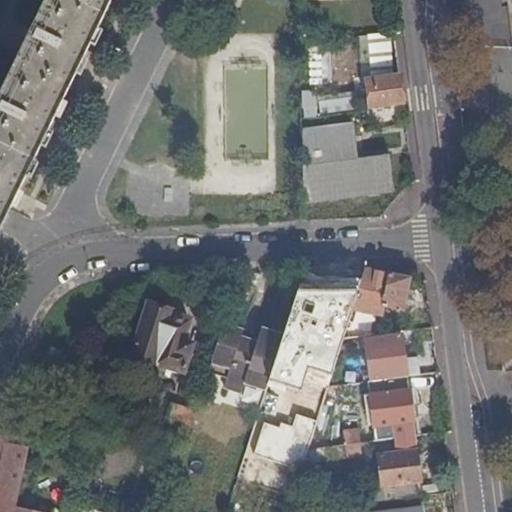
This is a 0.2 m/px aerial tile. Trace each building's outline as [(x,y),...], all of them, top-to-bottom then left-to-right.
[(42,0),(34,17),(0,89),(0,231),(4,223),(14,202),(26,177),(43,141),(61,102),(78,67),(93,36),(108,5),(110,0),(42,0)] [(370,34),(375,69),(397,66),(392,31),(370,34)] [(312,84),(334,83),(333,51),(311,52),(312,84)] [(358,107),(404,102),(400,77),(357,83),(358,107)] [(303,90),(306,116),(357,112),(355,94),(320,97),(319,89),(303,90)] [(313,119),(314,131),(339,127),(337,116),(313,119)] [(304,178),(304,202),(394,190),(389,155),(357,159),(350,126),(339,127),(314,131),(303,132),(304,155),(304,178)] [(380,316),(382,307),(389,273),(365,269),(353,310),(380,316)] [(404,311),(411,278),(389,273),(382,307),(404,311)] [(340,350),(344,338),(352,313),(297,295),(285,333),(340,350)] [(172,316),(173,312),(149,304),(133,355),(185,371),(193,345),(186,342),(192,324),(191,321),(172,316)] [(244,331),(224,325),(208,374),(227,380),(224,389),(241,394),(244,385),(265,392),(284,336),(261,329),(257,343),(242,338),(244,331)] [(407,376),(419,374),(417,357),(405,358),(402,335),(366,340),(371,381),(407,376)] [(69,355),(50,346),(42,364),(60,373),(69,355)] [(415,436),(407,376),(371,381),(369,381),(374,425),(393,422),(395,438),(415,436)] [(188,439),(197,411),(173,403),(164,431),(188,439)] [(345,444),(361,442),(360,430),(344,431),(345,444)] [(81,449),(85,438),(75,435),(71,446),(81,449)] [(15,511),(16,511),(32,436),(0,436),(0,450),(6,450),(0,481),(0,511),(15,511)] [(421,480),(415,436),(395,438),(396,453),(378,455),(381,485),(368,486),(370,501),(421,494),(419,481),(421,480)] [(309,448),(304,463),(362,455),(361,442),(345,444),(309,448)]
